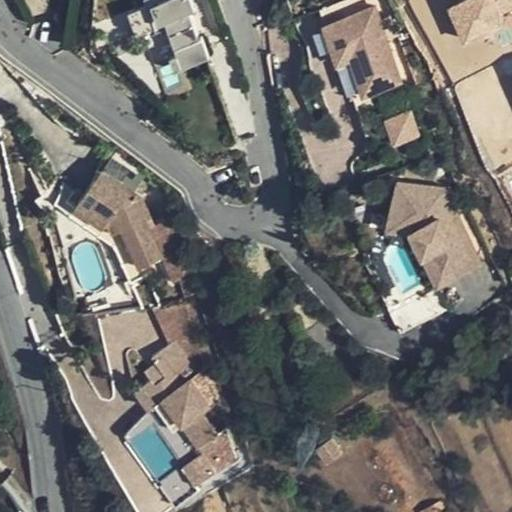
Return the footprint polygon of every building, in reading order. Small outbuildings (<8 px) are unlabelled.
[(182,49),(177,50),(181,63),(214,52),(207,31),(203,33),(194,7),(199,5),(197,0),(151,0),(152,0),(134,7),(142,29),(161,22),(162,26),(172,23),(182,49)] [(511,0),(454,0),(469,34),(509,17),(506,9),(511,6),(511,0)] [(378,4),(329,22),(338,47),(349,43),(366,90),(405,76),(378,4)] [(349,43),(338,47),(356,94),(366,90),(349,43)] [(422,131),(414,107),(390,115),(398,139),(422,131)] [(108,159),(82,195),(108,213),(119,214),(123,224),(130,222),(145,259),(167,251),(153,215),(157,213),(142,183),(108,159)] [(416,207),(450,189),(447,183),(403,174),(393,223),(416,227),(443,279),(463,268),(456,255),(440,263),(420,224),(424,222),(416,207)] [(485,257),(450,189),(416,207),(424,222),(420,224),(440,263),(456,255),(463,268),(485,257)] [(108,213),(82,195),(75,206),(123,238),(132,264),(145,259),(130,222),(123,224),(119,214),(108,213)] [(159,350),(164,359),(168,367),(153,376),(141,382),(156,407),(163,402),(171,397),(185,421),(204,450),(226,436),(212,412),(220,406),(202,377),(207,373),(183,335),(159,350)] [(168,367),(164,359),(148,368),(153,376),(168,367)] [(177,426),(185,421),(171,397),(163,402),(177,426)]
